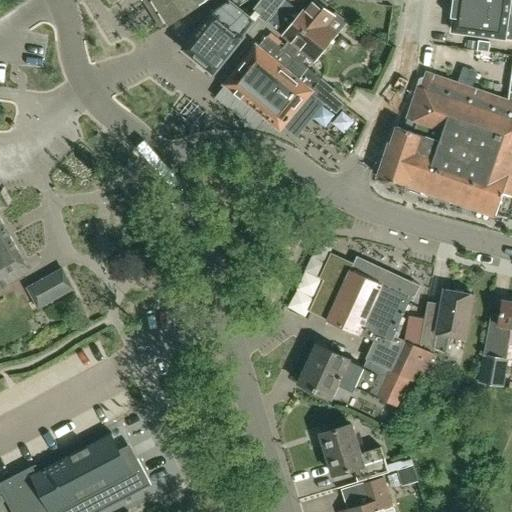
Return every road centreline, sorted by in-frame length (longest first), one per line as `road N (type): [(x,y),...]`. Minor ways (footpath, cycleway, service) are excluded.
road 1 (residential): [(414,0),(403,66),(348,195)]
road 2 (tertiary): [(167,162),(85,85),(61,0)]
road 3 (tertiary): [(348,195),(253,144),(208,144),(167,162)]
road 4 (tertiary): [(235,342),(167,162)]
road 5 (tertiary): [(283,511),(235,342)]
road 6 (tertiary): [(511,248),(348,195)]
